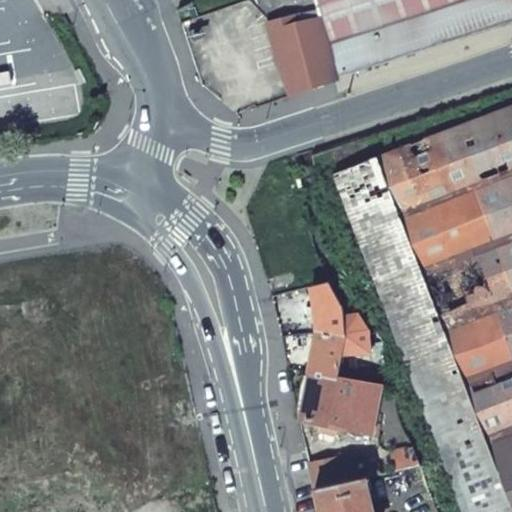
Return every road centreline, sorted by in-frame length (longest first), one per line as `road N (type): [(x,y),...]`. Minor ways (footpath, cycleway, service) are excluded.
road 1 (residential): [(170,113),(220,143),(245,144),(511,54)]
road 2 (secondary): [(137,199),(181,233),(213,278),(268,511)]
road 3 (secondary): [(0,190),(84,183),(137,199)]
